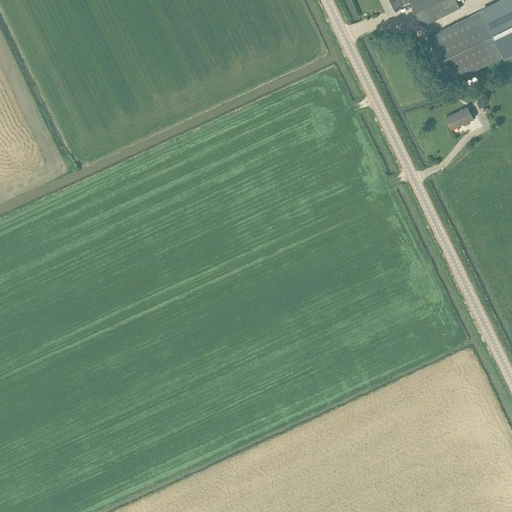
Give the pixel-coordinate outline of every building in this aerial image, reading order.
[(382,0),(388,12),(402,5),(412,0),(423,21),(431,17),(459,4),(457,0),(382,0)] [(450,82),(459,78),(504,56),(504,57),(511,52),(511,0),(502,0),(482,10),(482,11),(428,38),(450,82)] [(416,43),(421,52),(426,50),(421,40),(416,43)] [(417,46),(410,50),(414,57),(421,54),(417,46)] [(483,99),(477,102),(480,108),(486,105),(483,99)] [(446,117),(451,129),(473,118),(467,106),(446,117)]
